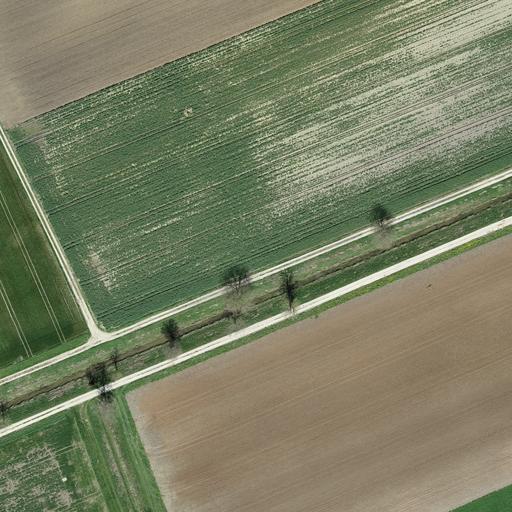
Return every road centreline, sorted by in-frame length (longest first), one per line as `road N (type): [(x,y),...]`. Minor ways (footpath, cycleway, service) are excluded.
road 1 (track): [(511,219),(0,432)]
road 2 (track): [(0,383),(511,173)]
road 3 (track): [(0,133),(98,343)]
road 4 (track): [(81,398),(123,511)]
